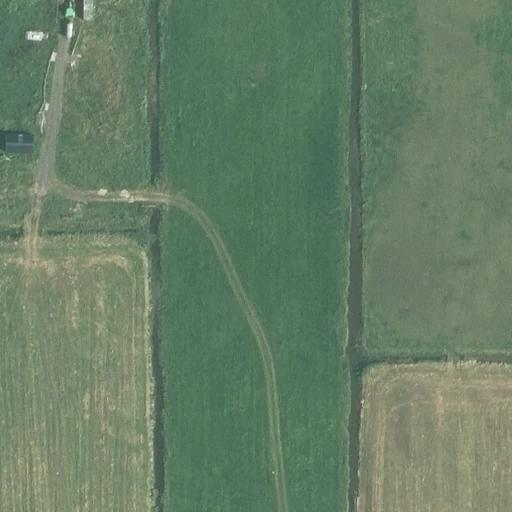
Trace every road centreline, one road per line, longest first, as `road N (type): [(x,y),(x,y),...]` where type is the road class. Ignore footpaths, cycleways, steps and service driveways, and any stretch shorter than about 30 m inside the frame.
road 1 (track): [(36,311),(38,193),(197,189)]
road 2 (track): [(38,193),(71,0)]
